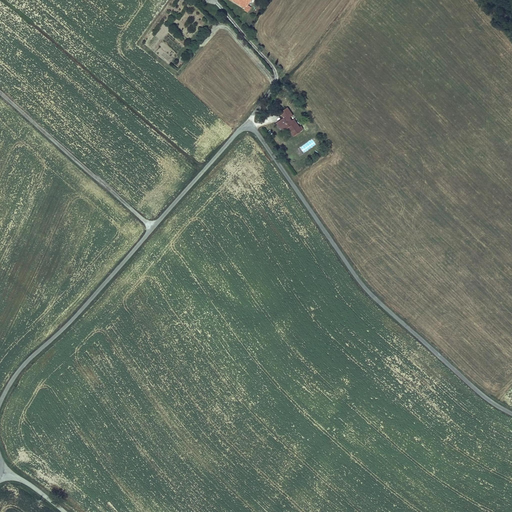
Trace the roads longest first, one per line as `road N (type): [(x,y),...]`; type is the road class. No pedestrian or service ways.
road 1 (unclassified): [(511,414),(370,294),(247,128),(24,363),(0,402)]
road 2 (track): [(0,93),(152,228)]
